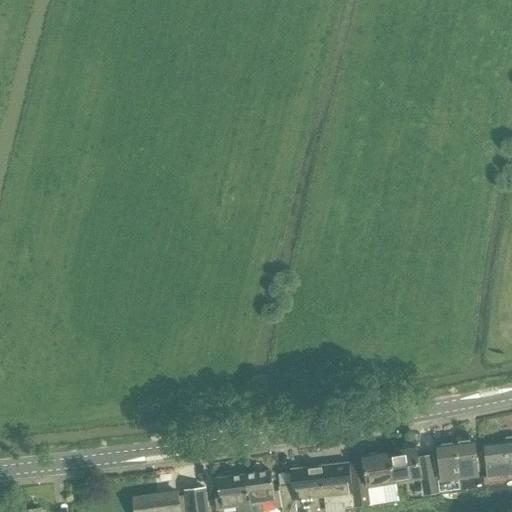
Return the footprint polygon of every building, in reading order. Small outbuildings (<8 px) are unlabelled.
[(511,438),(503,439),(504,444),(484,446),(488,478),(511,474),(511,438)] [(474,441),(457,443),(462,489),(484,486),(483,476),(479,477),(474,441)] [(441,469),(437,470),(439,492),(462,489),(457,443),(438,445),(441,469)] [(423,491),(418,492),(419,496),(439,494),(439,492),(437,470),(436,470),(436,466),(422,468),(420,468),(417,449),(391,453),(396,482),(421,478),(423,491)] [(364,462),(350,464),(356,508),(371,505),(399,500),(396,482),(391,453),(363,458),(364,462)] [(292,486),(280,487),(282,506),(282,511),(296,511),(295,500),(324,497),(325,505),(344,503),(345,510),(356,508),(350,464),(349,464),(349,463),(290,470),(292,486)] [(271,472),(245,476),(250,511),(261,511),(260,503),(275,501),(276,507),(282,506),(280,487),(274,488),(271,472)] [(250,511),(245,476),(218,480),(219,493),(214,494),(217,510),(237,507),(238,511),(250,511)] [(208,511),(205,489),(185,492),(187,502),(178,503),(177,493),(135,499),(136,511),(208,511)]
